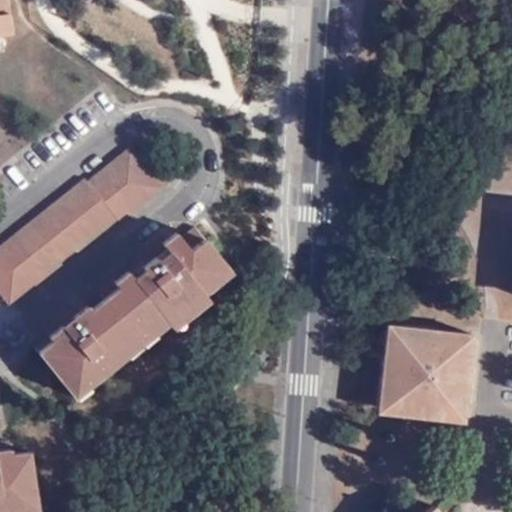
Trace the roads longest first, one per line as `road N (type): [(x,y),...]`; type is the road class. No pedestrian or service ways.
road 1 (unknown): [(0,332),(32,329),(200,184),(199,166),(167,137),(124,139),(0,231)]
road 2 (residential): [(325,0),(293,511)]
